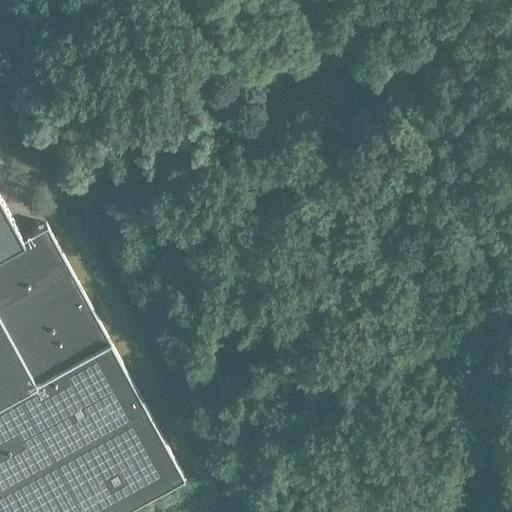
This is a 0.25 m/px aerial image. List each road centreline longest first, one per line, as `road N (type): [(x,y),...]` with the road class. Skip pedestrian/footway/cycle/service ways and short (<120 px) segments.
road 1 (track): [(511,459),(263,0)]
road 2 (track): [(314,92),(106,212)]
